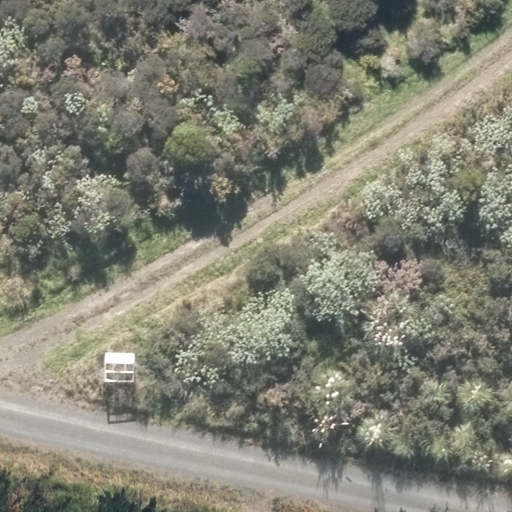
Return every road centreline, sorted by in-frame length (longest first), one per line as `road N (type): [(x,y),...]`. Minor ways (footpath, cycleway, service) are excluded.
road 1 (track): [(511,81),(428,168),(326,332),(288,481)]
road 2 (track): [(445,511),(288,481),(0,399)]
